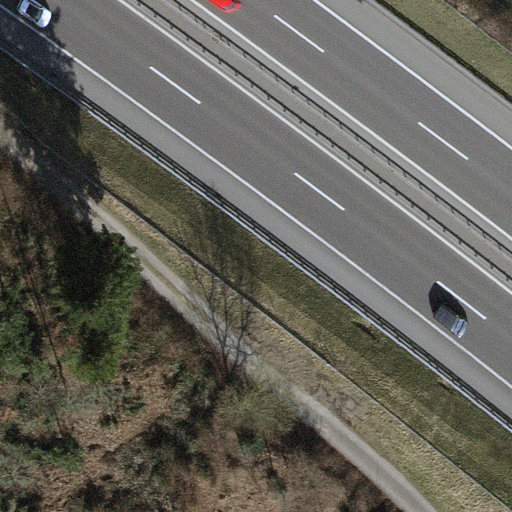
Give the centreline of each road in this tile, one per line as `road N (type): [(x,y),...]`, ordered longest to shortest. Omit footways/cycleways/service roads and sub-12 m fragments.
road 1 (motorway): [(57,0),(511,339)]
road 2 (motorway): [(511,192),(255,0)]
road 3 (track): [(0,136),(241,336)]
road 4 (track): [(419,511),(395,479),(241,336)]
